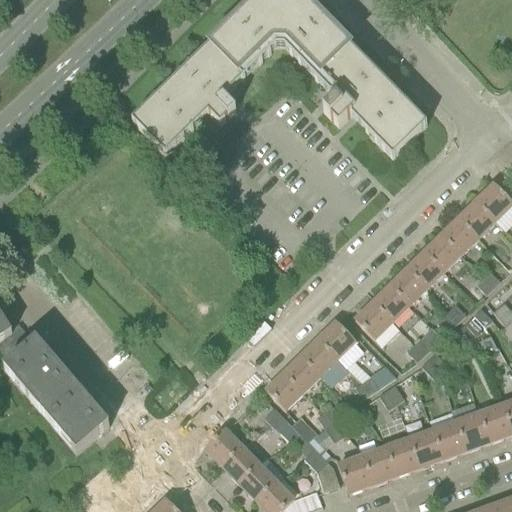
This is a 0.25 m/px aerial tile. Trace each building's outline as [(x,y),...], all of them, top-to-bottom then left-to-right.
[(262,0),(260,0),(243,17),(246,20),(230,35),(227,32),(226,33),(191,68),(193,71),(178,86),(175,83),(156,102),(159,104),(152,111),(150,108),(131,127),(164,161),(183,142),(179,138),(204,114),(207,117),(206,119),(207,119),(219,131),(235,116),(223,104),(226,100),(226,99),(224,100),(221,97),(273,47),(286,47),(336,98),(333,102),(331,100),(331,101),(334,105),(322,117),(337,132),(349,120),(350,121),(351,120),(350,119),(353,116),(378,140),(373,145),(391,163),(426,130),(407,111),(405,114),(398,107),(401,104),(382,85),(380,88),(364,73),(367,70),(332,34),(329,36),(313,21),(316,18),(298,0),(297,0),(288,9),(272,9),(262,0)] [(492,190),(475,207),(495,227),(511,210),(492,190)] [(475,207),(458,223),(478,244),(495,227),(475,207)] [(458,223),(441,240),(461,260),(478,244),(458,223)] [(441,240),(424,257),(443,277),(461,260),(441,240)] [(424,257),(406,274),(426,294),(443,277),(424,257)] [(406,274),(389,290),(409,311),(426,294),(406,274)] [(489,276),(481,283),(492,294),(499,287),(489,276)] [(492,294),(481,283),(475,289),(485,300),(492,294)] [(389,290),(372,308),(391,328),(409,311),(389,290)] [(391,328),(372,308),(354,325),(380,352),(398,335),(391,328)] [(503,308),(492,317),(498,324),(509,315),(503,308)] [(455,309),(447,316),(457,327),(465,320),(455,309)] [(480,314),(472,321),(484,333),(491,325),(480,314)] [(511,318),(509,315),(498,324),(504,331),(511,324),(511,318)] [(457,327),(447,316),(440,322),(451,333),(457,327)] [(0,319),(0,346),(12,338),(0,319)] [(468,325),(462,331),(474,343),(480,337),(468,325)] [(335,328),(317,345),(337,365),(345,373),(362,356),(354,348),(348,342),(335,328)] [(456,337),(455,338),(467,350),(474,343),(462,331),(456,337)] [(3,373),(52,430),(85,402),(36,345),(30,350),(20,339),(5,352),(15,363),(3,373)] [(420,343),(413,350),(423,360),(430,353),(420,343)] [(317,345),(300,362),(319,382),(337,365),(317,345)] [(423,360),(413,350),(406,357),(416,367),(423,360)] [(434,358),(427,365),(439,377),(446,370),(434,358)] [(300,362),(283,378),(302,398),(319,382),(300,362)] [(427,365),(420,372),(432,384),(439,377),(427,365)] [(161,409),(184,388),(175,378),(153,399),(161,409)] [(302,398),(283,378),(265,396),(284,416),(302,398)] [(369,382),(362,386),(370,398),(377,393),(369,382)] [(370,398),(362,386),(353,393),(361,404),(370,398)] [(393,391),(386,396),(395,410),(403,405),(393,391)] [(386,396),(378,402),(388,415),(395,410),(386,396)] [(85,402),(52,430),(76,458),(109,430),(85,402)] [(511,406),(501,410),(511,439),(511,406)] [(511,439),(501,410),(477,419),(488,449),(511,439)] [(331,412),(324,417),(332,430),(340,424),(331,412)] [(263,423),(270,430),(280,420),(273,413),(263,423)] [(324,417),(316,422),(324,435),(332,430),(324,417)] [(477,419),(455,427),(466,457),(488,449),(477,419)] [(280,420),(270,430),(277,437),(287,427),(280,420)] [(340,424),(332,430),(341,442),(349,437),(340,424)] [(455,427),(432,436),(442,465),(466,457),(455,427)] [(332,430),(324,435),(333,448),(341,442),(332,430)] [(204,455),(222,473),(242,453),(224,435),(204,455)] [(432,436),(408,444),(419,474),(442,465),(432,436)] [(303,464),(310,471),(321,461),(308,448),(300,440),(292,448),(305,462),(303,464)] [(313,443),(308,448),(321,461),(326,467),(331,462),(313,443)] [(408,444),(385,453),(396,482),(419,474),(408,444)] [(222,473),(239,490),(259,470),(242,453),(222,473)] [(385,453),(361,461),(372,491),(396,482),(385,453)] [(321,461),(310,471),(316,477),(323,498),(339,492),(332,472),(326,467),(321,461)] [(372,491),(361,461),(338,470),(349,499),(372,491)] [(239,490),(255,507),(275,487),(259,470),(239,490)] [(275,487),(255,507),(260,511),(320,511),(315,497),(292,505),(275,487)]
